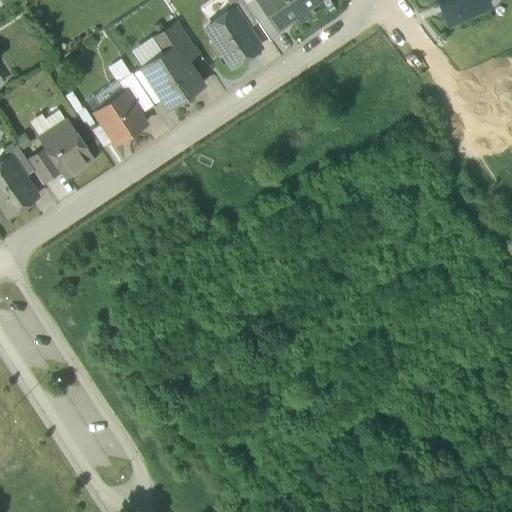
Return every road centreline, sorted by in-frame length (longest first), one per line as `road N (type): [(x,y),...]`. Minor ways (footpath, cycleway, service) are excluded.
road 1 (residential): [(0,260),(368,16)]
road 2 (residential): [(141,511),(146,477),(14,279),(0,275)]
road 3 (residential): [(0,337),(106,503),(124,511)]
road 4 (track): [(511,173),(419,43)]
